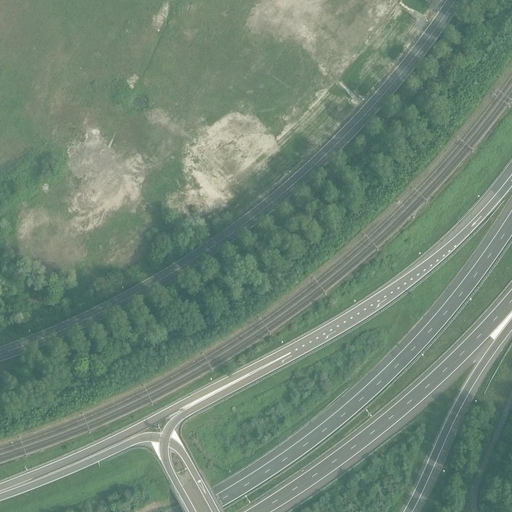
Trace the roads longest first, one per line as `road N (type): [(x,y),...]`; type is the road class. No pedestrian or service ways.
road 1 (unclassified): [(0,354),(148,288),(259,214),(343,139),(456,0)]
road 2 (motorway): [(511,220),(454,302),(386,375),(302,446),(198,511)]
road 3 (motorway): [(257,511),(406,404),(511,299)]
road 4 (motorway): [(407,511),(453,413),(511,319)]
road 5 (trunk): [(288,349),(127,432)]
road 6 (primary): [(163,440),(132,440),(0,495)]
road 7 (trunk): [(431,260),(288,349)]
road 8 (primary): [(288,349),(181,416),(163,440)]
road 9 (primary): [(127,432),(0,489)]
